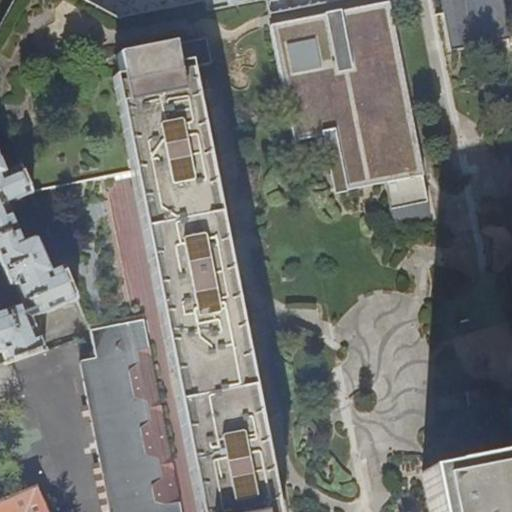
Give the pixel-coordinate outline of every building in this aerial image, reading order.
[(0,153),(10,150),(18,168),(30,196),(60,267),(75,301),(89,334),(143,320),(181,511),(511,511),(511,63),(499,0),(407,0),(389,4),(389,2),(382,3),(383,5),(350,11),(350,10),(344,11),(344,13),(312,19),(311,17),(304,19),(304,20),(273,27),(273,24),(264,26),(264,27),(204,40),(203,31),(196,0),(110,0),(108,6),(59,15),(40,19),(27,43),(0,92),(0,153)] [(196,0),(203,31),(204,40),(264,27),(264,26),(273,24),(273,27),(304,20),(304,19),(311,17),(312,19),(344,13),(344,11),(350,10),(350,11),(383,5),(382,3),(389,2),(389,4),(407,0),(196,0)] [(0,350),(2,350),(7,363),(44,350),(30,320),(75,301),(60,267),(49,272),(35,241),(32,239),(22,242),(6,205),(30,196),(18,168),(4,173),(0,165),(0,350)] [(181,511),(143,320),(89,334),(95,362),(76,366),(106,511),(181,511)] [(49,511),(38,486),(0,501),(0,511),(49,511)]
